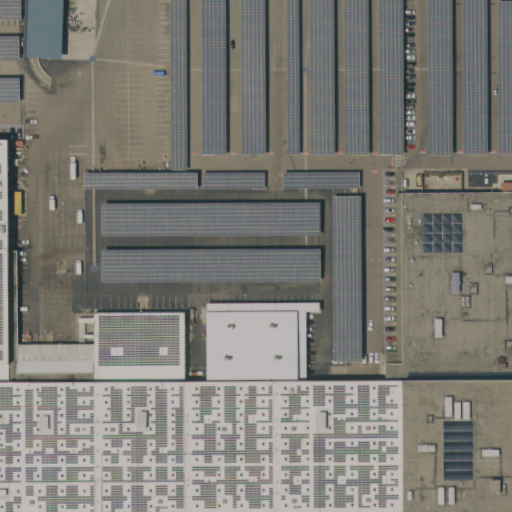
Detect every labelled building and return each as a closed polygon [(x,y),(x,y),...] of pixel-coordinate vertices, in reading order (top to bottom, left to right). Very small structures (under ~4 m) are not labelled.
[(19,0),(0,0),(0,19),(19,20),(19,0)] [(62,0),(61,57),(25,56),(26,0),(62,0)] [(169,20),(167,106),(181,106),(182,21),(177,21),(177,17),(182,17),(182,0),(168,0),(168,20),(169,20)] [(17,78),(0,78),(0,102),(18,102),(17,78)] [(5,141),(0,141),(0,511),(511,511),(511,195),(401,195),(402,366),(384,366),(385,383),(184,384),(184,315),(94,316),(94,347),(20,347),(20,366),(7,366),(5,141)] [(281,172),(281,188),(356,189),(356,172),(325,172),(325,173),(281,172)] [(459,173),(420,172),(420,191),(459,192),(459,173)] [(82,173),(82,189),(144,188),(144,173),(82,173)]
